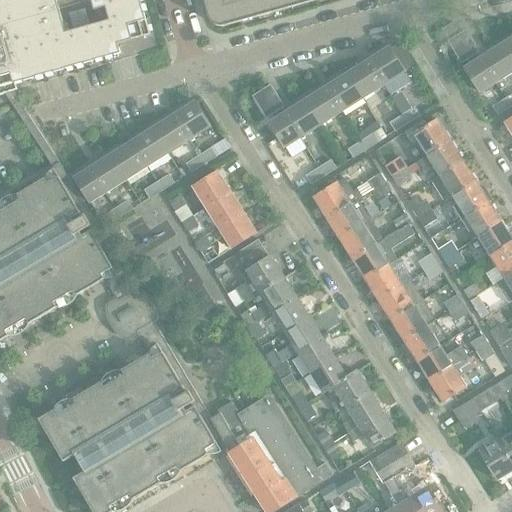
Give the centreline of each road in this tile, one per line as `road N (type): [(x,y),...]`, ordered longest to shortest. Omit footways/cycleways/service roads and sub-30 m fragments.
road 1 (residential): [(478,511),(195,64)]
road 2 (residential): [(195,64),(406,10)]
road 3 (residential): [(511,187),(406,10)]
road 4 (residential): [(48,110),(195,64)]
